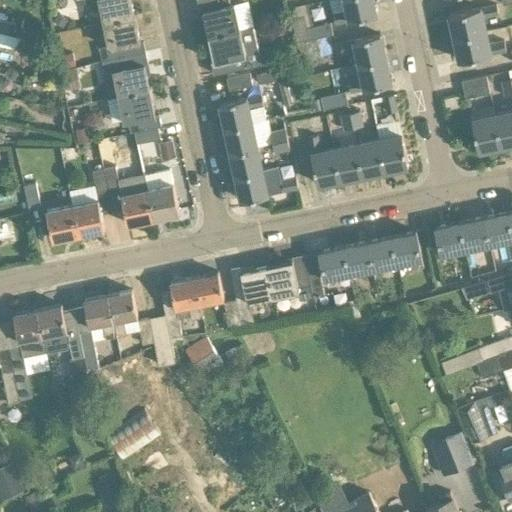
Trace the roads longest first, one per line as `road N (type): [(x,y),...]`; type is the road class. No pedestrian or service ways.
road 1 (residential): [(217,241),(165,0)]
road 2 (residential): [(217,241),(444,193)]
road 3 (residential): [(0,285),(217,241)]
road 4 (residential): [(444,193),(403,0)]
